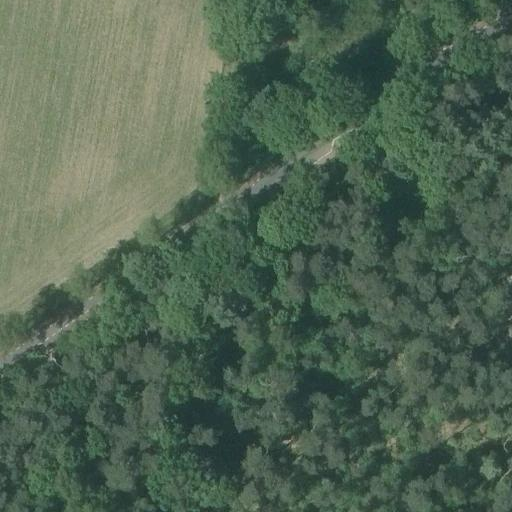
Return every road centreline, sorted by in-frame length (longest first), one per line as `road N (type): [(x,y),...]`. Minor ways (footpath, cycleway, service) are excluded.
road 1 (tertiary): [(0,368),(511,13)]
road 2 (track): [(243,0),(165,511)]
